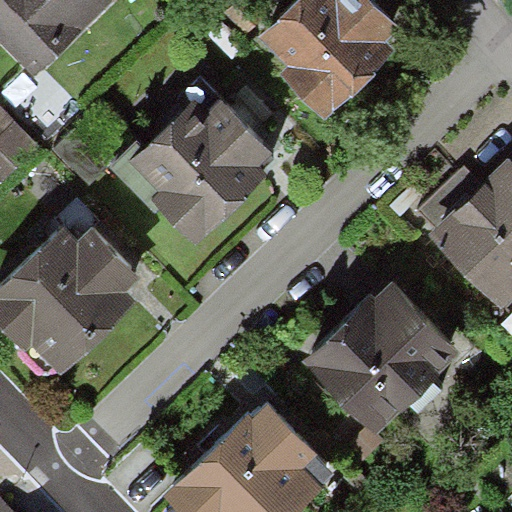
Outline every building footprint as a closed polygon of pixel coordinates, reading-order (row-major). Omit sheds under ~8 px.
[(0,0),(0,37),(36,76),(115,1),(114,0),(0,0)] [(244,25),(262,8),(254,0),(232,0),(226,6),(244,25)] [(291,65),(283,74),(328,121),(398,53),(387,42),(404,26),(378,0),(298,0),(262,35),(291,65)] [(162,208),(196,243),(268,174),(261,167),(275,153),(225,101),(205,119),(190,103),(146,146),(143,142),(117,167),(159,211),(162,208)] [(0,180),(3,183),(39,148),(0,109),(0,180)] [(502,309),(511,299),(511,160),(510,158),(485,181),(468,164),(421,209),(437,226),(429,234),(502,309)] [(0,292),(0,323),(26,352),(33,345),(60,375),(142,300),(132,290),(144,279),(97,229),(79,245),(67,232),(0,292)] [(391,278),(304,363),(367,427),(374,434),(377,431),(409,400),(421,412),(444,389),(436,380),(464,352),(391,278)] [(176,511),(294,511),(333,475),(316,457),(319,454),(269,403),(250,422),(246,417),(162,497),(176,511)] [(367,427),(337,457),(352,472),(385,439),(377,431),(374,434),(367,427)] [(0,511),(15,511),(1,496),(0,495),(0,511)]
